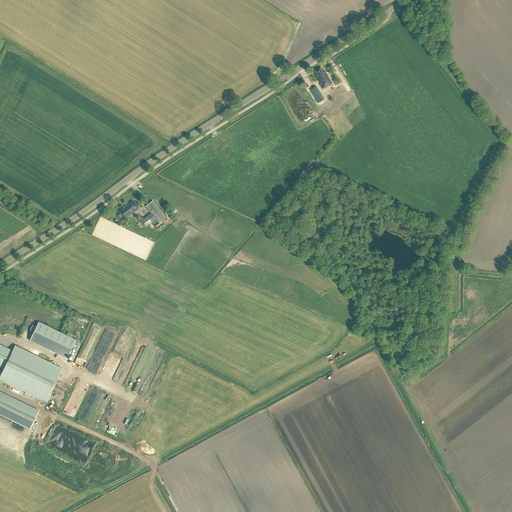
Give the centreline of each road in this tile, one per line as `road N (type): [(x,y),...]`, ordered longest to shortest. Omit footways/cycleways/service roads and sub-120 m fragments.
road 1 (tertiary): [(0,265),(406,0)]
road 2 (track): [(179,511),(153,463),(48,412)]
